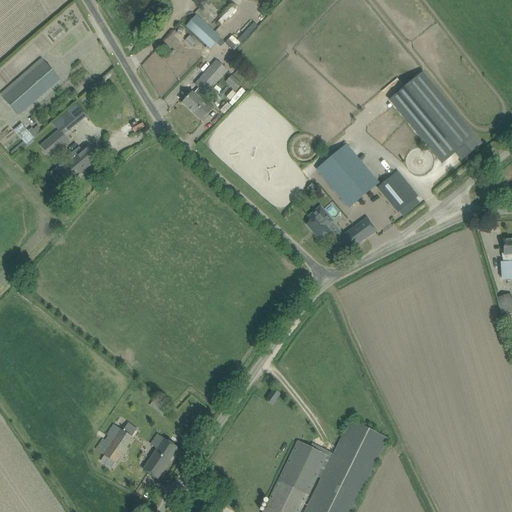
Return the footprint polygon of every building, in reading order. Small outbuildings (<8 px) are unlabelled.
[(226,28),(242,11),(234,4),(219,21),(226,28)] [(196,16),(186,27),(211,50),(221,39),(196,16)] [(44,62),(41,59),(1,94),(19,115),(59,80),(44,62)] [(206,95),(228,71),(216,61),(195,85),(199,89),(194,95),(192,93),(183,103),(195,114),(199,109),(195,105),(199,100),(200,100),(205,94),(206,95)] [(423,73),(390,100),(442,164),(456,152),(463,159),(481,144),(475,136),(423,73)] [(235,92),(241,85),(231,76),(225,83),(235,92)] [(242,89),(233,99),(236,102),(245,92),(242,89)] [(204,104),(200,100),(199,100),(195,105),(199,109),(195,114),(202,120),(213,108),(206,102),(204,104)] [(58,130),(40,146),(50,158),(69,141),(64,135),(70,130),(77,123),(70,115),(67,112),(61,117),(53,124),(58,130)] [(30,134),(22,124),(15,130),(27,144),(37,135),(33,131),(30,134)] [(346,145),(317,170),(349,208),(378,183),(346,145)] [(72,160),(58,171),(68,183),(98,158),(88,146),(80,153),(72,160)] [(398,172),(379,188),(384,194),(386,193),(390,198),(389,200),(399,212),(415,199),(418,196),(398,172)] [(320,240),(330,232),(326,227),(333,222),(320,207),(313,213),(316,217),(307,225),(320,240)] [(338,240),(329,246),(338,259),(363,241),(376,231),(367,219),(357,226),(359,228),(340,242),(338,240)] [(511,239),(503,240),(504,248),(504,254),(503,254),(503,258),(503,263),(501,263),(502,279),(511,278),(511,262),(511,263),(510,260),(511,259),(511,239)] [(511,295),(511,294),(497,297),(508,338),(511,337),(511,295)] [(272,405),(280,394),(274,390),(266,401),(272,405)] [(351,511),(388,438),(350,420),(305,511),(300,511),(326,457),(297,443),(263,511),(351,511)] [(102,439),(95,449),(116,463),(133,438),(131,437),(137,429),(128,423),(123,431),(113,424),(106,435),(108,436),(105,441),(102,439)] [(143,469),(149,474),(157,479),(178,448),(158,435),(151,445),(156,449),(143,469)]
